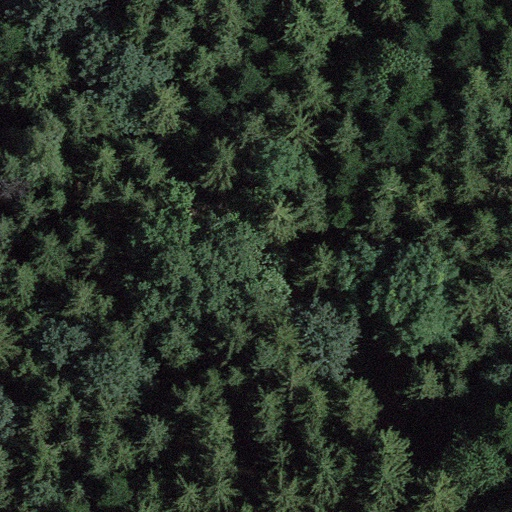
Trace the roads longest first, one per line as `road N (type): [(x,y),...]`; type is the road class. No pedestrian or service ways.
road 1 (track): [(511,272),(456,288),(297,271),(100,151),(0,37)]
road 2 (track): [(297,271),(115,291),(0,331)]
road 3 (track): [(297,271),(382,358),(442,511)]
